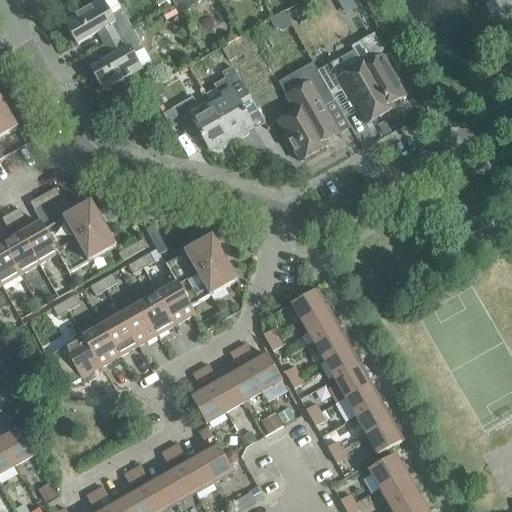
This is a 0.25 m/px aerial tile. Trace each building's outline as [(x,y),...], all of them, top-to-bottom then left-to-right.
[(170,0),(179,15),(204,0),(170,0)] [(511,0),(489,0),(502,21),(511,14),(511,0)] [(77,45),(102,31),(109,43),(132,30),(121,10),(110,16),(102,1),(64,23),(77,45)] [(269,22),(274,30),(282,33),(292,27),(284,13),(269,22)] [(133,56),(143,50),(138,40),(143,37),(138,29),(133,32),(132,30),(109,43),(116,55),(91,70),(103,92),(141,71),(133,56)] [(330,66),(318,73),(332,96),(343,90),(347,98),(350,96),(367,126),(394,110),(391,105),(405,97),(383,58),(382,58),(380,54),(383,52),(374,36),(351,48),(362,66),(349,73),(344,64),(332,70),(330,66)] [(332,96),(318,73),(313,64),(278,84),(291,107),(287,110),(290,116),(278,124),(300,163),(328,148),(325,142),(339,134),(324,108),(335,102),(332,96)] [(233,69),(222,75),(225,80),(215,86),(217,90),(206,96),(209,103),(231,141),(235,138),(239,139),(243,139),(246,137),(248,134),(249,131),(253,128),(240,106),(251,100),(233,69)] [(172,111),(186,137),(197,131),(210,153),(213,151),(217,152),(221,151),(224,150),(226,147),(227,143),(231,141),(209,103),(198,109),(192,99),(171,111),(172,111)] [(0,100),(0,139),(17,130),(0,100)] [(172,111),(163,116),(177,142),(186,137),(172,111)] [(34,212),(59,197),(55,189),(29,204),(34,212)] [(45,231),(44,231),(58,255),(57,256),(68,275),(115,248),(90,205),(45,231)] [(14,223),(23,218),(19,210),(10,215),(14,223)] [(6,228),(14,223),(10,215),(1,220),(6,228)] [(39,266),(57,256),(58,255),(44,231),(45,231),(41,224),(21,235),(39,266)] [(160,256),(167,252),(153,226),(145,231),(160,256)] [(39,266),(21,235),(3,246),(20,277),(39,266)] [(190,309),(191,309),(237,283),(212,239),(165,266),(171,277),(176,285),(177,285),(190,309)] [(122,263),(148,248),(143,240),(118,255),(122,263)] [(20,277),(3,246),(0,246),(0,284),(2,287),(20,277)] [(143,270),(154,263),(149,255),(138,261),(143,270)] [(132,276),(143,270),(138,261),(127,267),(132,276)] [(106,291),(117,285),(112,276),(101,282),(106,291)] [(175,327),(195,315),(191,309),(190,309),(177,285),(176,285),(171,277),(163,282),(168,290),(158,295),(175,327)] [(95,297),(106,291),(101,282),(90,289),(95,297)] [(139,306),(157,337),(175,327),(158,295),(153,287),(134,297),(139,306)] [(328,310),(317,291),(291,306),(302,325),(328,310)] [(68,313),(79,306),(74,297),(63,304),(68,313)] [(57,319),(68,313),(63,304),(52,310),(57,319)] [(120,317),(138,348),(157,337),(139,306),(120,317)] [(205,333),(205,332),(230,318),(226,310),(200,325),(205,333)] [(313,344),(339,329),(328,310),(302,325),(313,344)] [(138,348),(120,317),(101,328),(119,359),(138,348)] [(83,338),(101,369),(119,359),(101,328),(97,319),(88,324),(93,332),(83,338)] [(324,363),(350,348),(339,329),(313,344),(324,363)] [(268,345),(278,339),(273,331),(263,336),(268,345)] [(77,373),(81,381),(101,369),(83,338),(52,356),(66,380),(77,373)] [(272,353),(282,347),(278,339),(268,345),(272,353)] [(243,360),(252,355),(246,345),(238,350),(243,360)] [(334,381),(360,367),(350,348),(324,363),(334,381)] [(235,365),(243,360),(238,350),(229,355),(235,365)] [(248,368),(262,393),(282,382),(267,356),(248,368)] [(206,382),(214,377),(208,367),(200,371),(206,382)] [(345,400),(371,385),(360,367),(334,381),(345,400)] [(248,368),(229,378),(244,404),(262,393),(248,368)] [(289,382),(299,377),(294,368),(284,374),(289,382)] [(198,386),(206,382),(200,371),(192,376),(198,386)] [(294,391),(304,385),(299,377),(289,382),(294,391)] [(229,378),(210,389),(225,415),(244,404),(229,378)] [(356,419),(382,404),(371,385),(345,400),(356,419)] [(225,415),(210,389),(191,400),(205,426),(225,415)] [(366,437),(392,423),(382,404),(356,419),(366,437)] [(310,420),(320,414),(316,406),(306,412),(310,420)] [(288,410),(277,416),(283,427),(294,420),(288,410)] [(0,418),(5,427),(14,422),(8,412),(0,416),(0,418)] [(315,428),(325,423),(320,414),(310,420),(315,428)] [(275,415),(261,423),(268,436),(282,428),(275,415)] [(377,457),(403,442),(392,423),(366,437),(377,457)] [(204,444),(213,439),(207,429),(198,434),(204,444)] [(0,442),(14,468),(34,457),(19,431),(0,441),(0,442)] [(252,433),(241,439),(246,447),(256,441),(252,433)] [(0,476),(14,468),(0,442),(0,476)] [(332,457),(342,452),(337,443),(327,449),(332,457)] [(175,460),(183,456),(177,446),(169,450),(175,460)] [(213,485),(233,474),(218,448),(199,459),(213,485)] [(166,465),(175,460),(169,450),(161,455),(166,465)] [(337,466),(347,460),(342,452),(332,457),(337,466)] [(368,471),(379,491),(405,476),(394,457),(368,471)] [(213,485),(199,459),(180,469),(195,495),(213,485)] [(137,482),(146,477),(140,467),(131,472),(137,482)] [(180,469),(161,480),(176,506),(195,495),(180,469)] [(129,487),(137,482),(131,472),(123,477),(129,487)] [(379,491),(390,509),(416,495),(405,476),(379,491)] [(165,511),(176,506),(161,480),(142,491),(154,511),(165,511)] [(100,503),(108,498),(102,488),(94,493),(100,503)] [(154,511),(142,491),(124,501),(129,511),(154,511)] [(91,508),(100,503),(94,493),(85,498),(91,508)] [(391,511),(425,511),(416,495),(390,509),(391,511)] [(344,510),(354,505),(350,496),(339,502),(344,510)] [(105,511),(129,511),(124,501),(105,511)]
